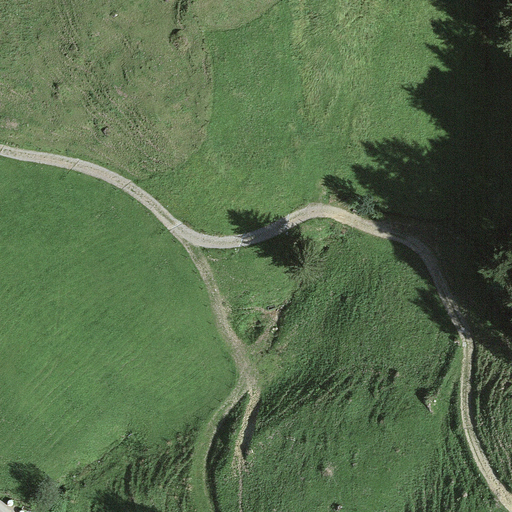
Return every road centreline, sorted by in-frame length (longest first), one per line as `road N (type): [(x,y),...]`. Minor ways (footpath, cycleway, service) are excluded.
road 1 (track): [(511,504),(478,466),(460,416),(444,307),(425,267),(398,239),(318,212),(234,244),(205,241)]
road 2 (track): [(205,241),(91,170),(0,148)]
